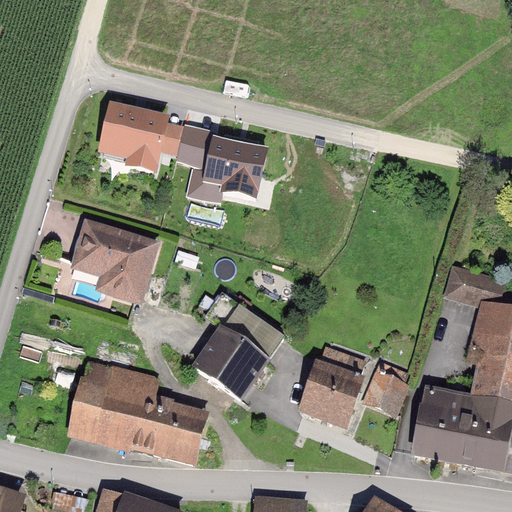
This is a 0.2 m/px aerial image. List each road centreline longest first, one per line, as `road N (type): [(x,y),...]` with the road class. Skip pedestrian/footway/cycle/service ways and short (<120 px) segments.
road 1 (residential): [(511,506),(333,488),(151,483),(0,454)]
road 2 (track): [(511,168),(78,71)]
road 3 (track): [(0,328),(78,71)]
road 4 (track): [(157,337),(178,390),(221,419),(238,455),(242,511)]
